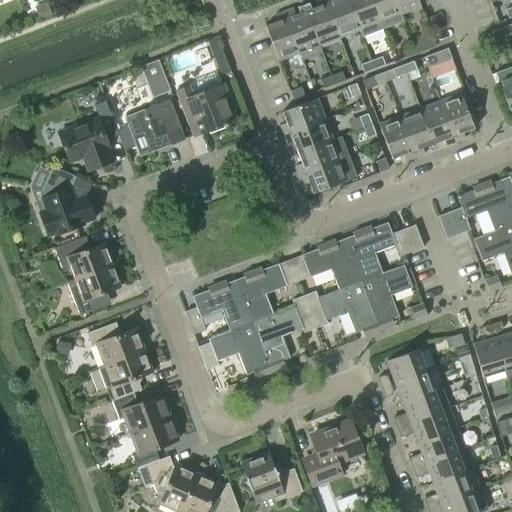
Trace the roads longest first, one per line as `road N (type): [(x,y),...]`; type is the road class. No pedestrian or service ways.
road 1 (unclassified): [(411,511),(363,376),(213,432),(128,203),(266,149)]
road 2 (residential): [(266,149),(298,235),(416,189)]
road 3 (unclassified): [(266,149),(211,0)]
road 4 (unknown): [(164,300),(298,235)]
road 5 (residential): [(416,189),(459,304)]
